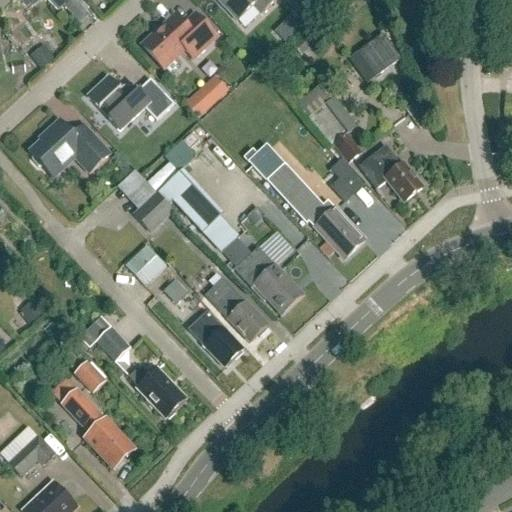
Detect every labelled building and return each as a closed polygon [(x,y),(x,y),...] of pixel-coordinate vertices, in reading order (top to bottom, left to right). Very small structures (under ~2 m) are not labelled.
[(70,0),(45,0),(57,13),(70,0)] [(215,0),(237,23),(253,8),(261,16),(277,0),(215,0)] [(216,40),(195,18),(184,28),(175,18),(162,30),(163,32),(157,37),(156,36),(142,48),(160,68),(173,57),(176,60),(184,52),(193,61),(216,40)] [(375,80),(400,62),(382,37),(357,54),(375,80)] [(47,53),(34,63),(41,71),(53,60),(47,53)] [(139,93),(121,92),(109,80),(87,100),(120,135),(144,112),(156,124),(174,108),(150,82),(139,93)] [(296,106),(304,117),(315,129),(331,149),(334,147),(347,136),(325,108),(331,103),(319,88),(296,106)] [(206,91),(186,109),(197,121),(217,103),(206,91)] [(419,131),(428,125),(416,107),(406,114),(419,131)] [(73,138),(60,124),(40,143),(42,145),(30,156),(52,181),(74,160),(89,177),(110,158),(83,129),(73,138)] [(347,136),(334,147),(347,165),(361,155),(347,136)] [(396,173),(381,153),(359,171),(376,193),(387,184),(404,206),(423,191),(403,167),(396,173)] [(340,182),(331,190),(345,204),(362,188),(349,174),(340,164),(331,172),(340,182)] [(335,212),(330,217),(286,169),(267,186),(307,229),(311,226),(315,231),(344,262),(364,244),(335,212)] [(111,187),(128,206),(147,191),(131,171),(111,187)] [(151,236),(171,217),(155,200),(135,219),(151,236)] [(250,258),(235,242),(220,256),(235,272),(235,273),(252,291),(252,290),(265,304),(267,301),(282,318),(303,298),(258,250),(250,258)] [(145,287),(165,268),(146,248),(126,268),(145,287)] [(246,305),(222,280),(204,298),(228,323),(250,345),(260,336),(262,338),(268,332),(266,330),(268,328),(246,305)] [(171,305),(183,294),(172,281),(159,293),(171,305)] [(25,317),(33,326),(45,316),(37,307),(25,317)] [(235,364),(243,357),(241,355),(244,353),(209,316),(191,334),(199,343),(198,343),(224,371),(234,362),(235,364)] [(95,345),(110,331),(100,320),(78,341),(88,351),(95,345)] [(131,351),(111,330),(95,345),(115,366),(131,351)] [(92,397),(105,384),(87,364),(73,377),(92,397)] [(151,379),(141,369),(130,380),(139,390),(137,392),(148,403),(146,404),(152,411),(154,410),(166,422),(168,419),(170,421),(176,415),(175,413),(187,402),(158,372),(151,379)] [(63,408),(71,417),(90,437),(85,442),(114,472),(116,470),(118,472),(126,465),(124,463),(135,452),(106,422),(105,423),(86,403),(77,394),(63,408)] [(41,470),(56,457),(38,438),(7,467),(20,481),(37,465),(41,470)] [(74,511),(76,510),(54,487),(27,511),(74,511)]
